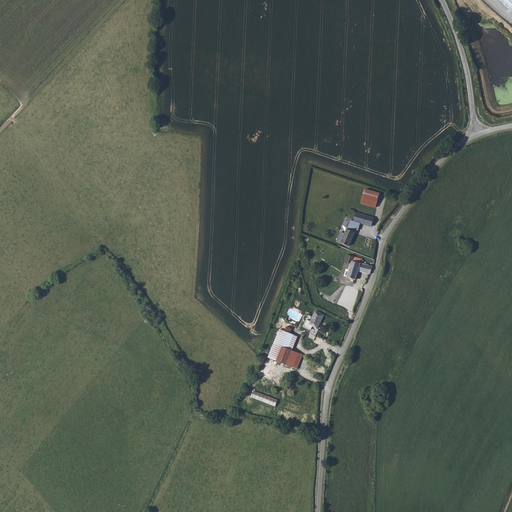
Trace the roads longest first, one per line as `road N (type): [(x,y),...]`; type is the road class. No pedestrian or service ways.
road 1 (unclassified): [(475,134),(436,167),(386,239),(325,404),(317,511)]
road 2 (unclassified): [(440,0),(462,49),(475,134)]
